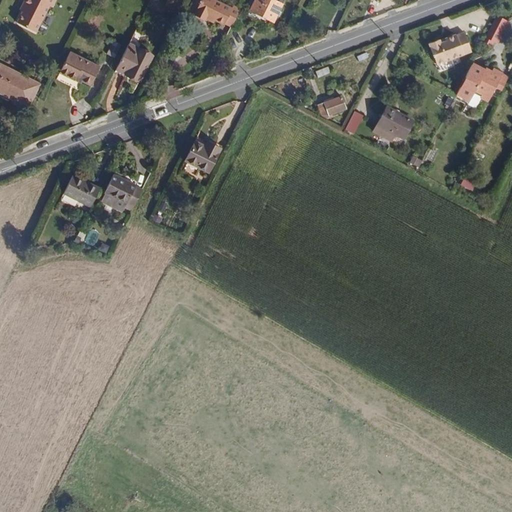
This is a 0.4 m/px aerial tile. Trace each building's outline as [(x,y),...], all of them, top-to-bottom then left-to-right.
[(54,0),(24,0),(23,4),(25,5),(22,11),(17,22),(36,32),(49,5),(51,7),(54,0)] [(201,0),(194,0),(189,12),(194,14),(201,0)] [(231,26),(240,10),(232,6),(231,9),(213,0),(201,0),(194,14),(194,15),(205,20),(205,19),(207,16),(215,20),(224,24),(224,23),(231,26)] [(255,0),(250,10),(271,20),(273,21),(283,0),(255,0)] [(271,20),(250,10),(248,15),(268,25),(271,20)] [(497,15),(483,42),(492,46),(494,42),(497,43),(508,21),(497,15)] [(429,43),(436,64),(471,51),(464,32),(456,35),(456,34),(445,38),(446,41),(440,43),(439,40),(439,39),(429,43)] [(140,81),(152,55),(129,44),(116,68),(126,73),(126,74),(140,81)] [(82,81),(90,85),(99,67),(69,52),(60,72),(75,80),(76,78),(82,81)] [(38,84),(0,64),(0,91),(27,106),(38,84)] [(456,94),(469,101),(475,90),(482,94),(490,97),(495,87),(501,75),(502,74),(492,69),(490,73),(484,70),(472,64),(456,94)] [(327,67),(315,72),(318,78),(330,73),(327,67)] [(115,72),(124,76),(126,74),(126,73),(116,68),(115,72)] [(501,90),(507,78),(501,75),(495,87),(501,90)] [(331,114),(346,109),(341,96),(334,99),(335,102),(319,107),(322,115),(326,118),(332,116),(331,114)] [(334,99),(318,104),(319,107),(335,102),(334,99)] [(413,121),(386,107),(377,124),(395,134),(403,138),(413,121)] [(356,133),(364,113),(355,109),(346,129),(356,133)] [(377,124),(373,131),(391,141),(395,134),(377,124)] [(155,137),(160,142),(165,137),(161,132),(155,137)] [(208,172),(220,148),(212,144),(209,148),(205,146),(195,141),(185,160),(208,172)] [(105,193),(101,201),(122,212),(126,203),(135,186),(136,185),(120,178),(114,174),(113,174),(104,193),(105,193)] [(64,193),(91,206),(99,189),(72,176),(64,193)] [(465,177),(461,185),(471,190),(475,183),(465,177)] [(133,207),(142,189),(135,186),(126,203),(133,207)]
